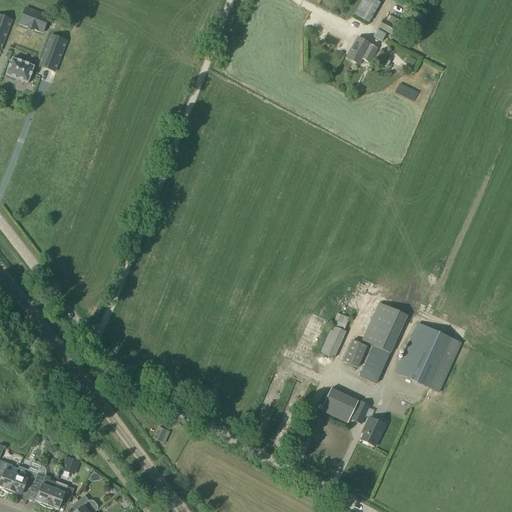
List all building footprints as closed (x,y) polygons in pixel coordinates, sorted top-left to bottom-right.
[(378,3),(371,0),(361,0),(353,15),(368,24),(379,4),(378,3)] [(37,32),(41,34),(47,19),(23,10),(17,25),(22,26),(22,27),(36,33),(37,32)] [(390,21),(392,16),(386,13),(383,19),(390,21)] [(0,17),(0,45),(9,21),(0,17)] [(397,28),(385,22),(381,20),(378,29),(392,37),(394,33),(397,28)] [(319,30),(323,32),(320,40),(339,48),(345,32),(321,23),(319,30)] [(373,37),(381,42),(385,35),(377,31),(373,37)] [(394,33),(392,37),(390,41),(394,44),(399,36),(394,33)] [(49,37),(37,68),(52,74),(64,43),(49,37)] [(345,59),(358,66),(361,60),(368,64),(376,49),(369,45),(357,38),(345,59)] [(387,56),(378,51),(372,62),(381,67),(387,56)] [(3,76),(25,85),(32,68),(9,60),(3,76)] [(359,341),(371,346),(387,353),(403,316),(376,304),(359,341)] [(394,373),(437,392),(458,342),(415,323),(394,373)] [(320,350),(333,356),(345,330),(332,324),(320,350)] [(342,360),(356,367),(366,345),(352,339),(342,360)] [(387,353),(371,346),(357,377),(374,384),(387,353)] [(350,420),(360,425),(369,406),(359,402),(350,420)] [(360,441),(374,447),(384,426),(368,418),(364,427),(366,428),(360,441)] [(168,433),(159,429),(154,440),(163,444),(168,433)] [(304,452),(308,437),(304,436),(299,450),(304,452)] [(61,467),(72,471),(76,461),(65,456),(61,467)] [(7,493),(8,494),(15,475),(9,473),(11,466),(0,461),(0,476),(1,477),(0,480),(0,488),(3,489),(2,490),(7,493)] [(15,494),(20,496),(23,489),(30,492),(31,489),(36,476),(27,472),(27,471),(18,467),(15,475),(8,494),(9,494),(15,495),(15,494)] [(45,508),(46,506),(55,483),(49,480),(50,478),(37,474),(36,476),(31,489),(38,492),(35,502),(40,504),(40,505),(44,508),(45,508)] [(55,483),(46,506),(45,508),(46,509),(52,510),(52,508),(58,510),(61,501),(68,503),(73,490),(55,483)] [(94,511),(97,510),(97,508),(93,502),(88,502),(84,496),(72,505),(77,511),(75,511),(94,511)]
